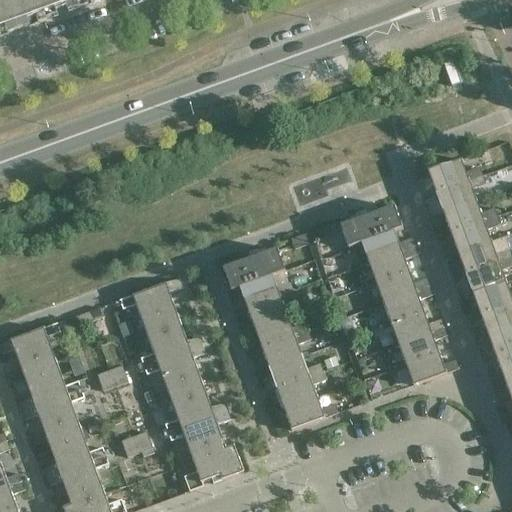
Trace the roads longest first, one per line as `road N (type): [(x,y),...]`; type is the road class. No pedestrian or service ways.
road 1 (tertiary): [(0,163),(389,21)]
road 2 (residential): [(0,66),(184,0)]
road 3 (residential): [(320,467),(428,433),(455,460),(439,493)]
road 4 (residential): [(198,511),(320,467)]
